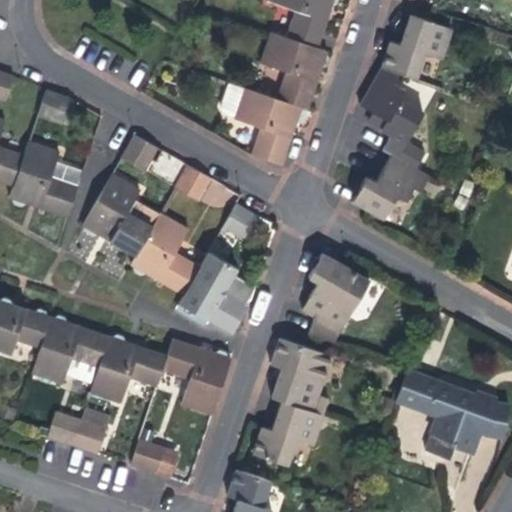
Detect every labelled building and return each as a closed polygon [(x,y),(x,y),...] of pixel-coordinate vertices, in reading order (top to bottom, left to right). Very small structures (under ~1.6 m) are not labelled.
[(296,9),(287,37),(318,47),(327,20),(333,4),(337,2),(338,0),(271,0),(271,1),(296,9)] [(391,40),(381,67),(398,73),(417,79),(426,53),(435,56),(440,42),(447,45),(453,28),(411,14),(405,30),(401,44),(391,40)] [(286,70),(277,97),(302,105),(308,107),(316,84),(322,68),(326,65),(329,57),(327,53),(328,50),(318,47),(287,37),(271,31),(261,62),(286,70)] [(375,112),(388,120),(400,98),(406,90),(392,82),(398,73),(381,67),(370,86),(360,104),(375,112)] [(14,74),(0,69),(0,97),(6,99),(14,74)] [(301,109),(302,105),(277,97),(247,88),(236,119),(261,127),(252,155),(282,163),(291,137),(296,123),(301,121),(304,113),(301,109)] [(71,97),(47,89),(38,114),(63,122),(71,97)] [(383,128),(392,134),(407,142),(425,112),(400,98),(388,120),(383,128)] [(388,120),(375,112),(370,121),(383,128),(388,120)] [(0,179),(14,184),(25,153),(0,145),(0,136),(6,119),(0,117),(0,179)] [(159,147),(135,134),(122,156),(146,170),(159,147)] [(407,142),(392,134),(384,148),(392,153),(417,167),(425,153),(407,142)] [(29,140),(25,153),(14,184),(12,190),(10,196),(13,197),(13,202),(21,205),(25,202),(34,205),(69,216),(79,185),(52,175),(60,150),(29,140)] [(417,167),(392,153),(382,170),(376,180),(368,175),(353,201),(383,218),(397,195),(406,200),(414,187),(420,190),(429,174),(417,167)] [(212,177),(188,164),(175,187),(199,200),(212,177)] [(105,237),(136,255),(160,213),(135,199),(141,189),(112,173),(83,224),(86,226),(86,231),(92,234),(96,232),(105,237)] [(260,216),(237,203),(224,225),(247,239),(260,216)] [(154,276),(184,294),(201,265),(175,251),(188,228),(161,212),(160,213),(136,255),(134,260),(132,263),(135,265),(135,270),(143,275),(146,272),(154,276)] [(209,250),(201,265),(184,294),(181,299),(180,302),(184,304),(183,308),(191,312),(194,310),(203,315),(232,333),(248,307),(249,305),(224,290),(237,267),(209,250)] [(333,343),(349,315),(342,311),(349,297),(356,301),(369,277),(323,252),(309,278),(317,282),(310,296),(302,310),(316,317),(309,330),(333,343)] [(342,311),(349,315),(356,301),(349,297),(342,311)] [(17,338),(41,346),(52,315),(48,314),(46,309),(40,307),(36,310),(26,307),(0,298),(0,346),(12,351),(17,338)] [(97,364),(99,365),(109,335),(72,322),(67,321),(66,316),(59,313),(54,316),(52,315),(41,346),(33,371),(64,382),(67,373),(73,356),(97,364)] [(157,384),(163,368),(168,354),(131,342),(126,340),(125,335),(118,333),(113,336),(109,335),(99,365),(91,390),(122,400),(130,376),(157,384)] [(272,396),(282,400),(314,410),(324,380),(307,374),(315,349),(280,337),(271,363),(282,367),(277,381),(272,396)] [(170,348),(168,354),(163,368),(190,378),(182,403),(213,413),(232,357),(227,356),(227,352),(219,349),(216,352),(204,348),(173,338),(170,348)] [(91,381),(97,364),(73,356),(67,373),(91,381)] [(510,408),(497,404),(496,406),(475,398),(476,396),(447,385),(445,387),(406,372),(396,399),(395,403),(435,420),(431,434),(431,435),(426,452),(451,462),(455,450),(475,458),(483,438),(503,442),(510,408)] [(477,392),(476,396),(475,398),(496,406),(497,404),(499,400),(490,397),(477,392)] [(324,413),(314,410),(282,400),(276,418),(272,429),(263,426),(254,453),(288,464),(296,439),(307,442),(312,428),(318,430),(324,413)] [(86,407),(82,418),(74,443),(99,451),(111,415),(86,407)] [(49,434),(74,443),(82,418),(57,409),(49,434)] [(131,462),(166,473),(175,449),(139,437),(131,462)] [(179,450),(175,449),(166,473),(171,475),(179,450)] [(228,493),(239,496),(263,505),(272,480),(237,468),(228,493)] [(271,511),(273,508),(263,505),(239,496),(233,511),(271,511)]
